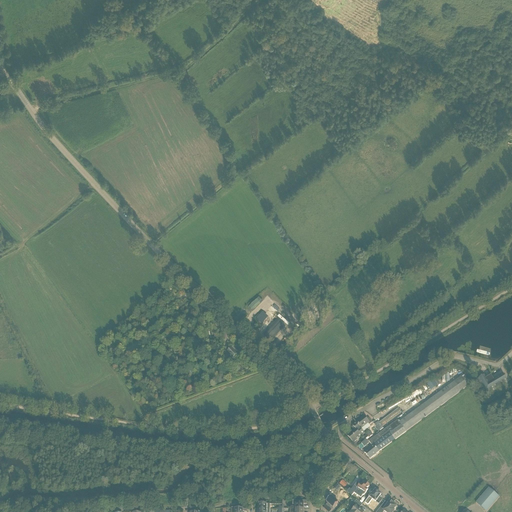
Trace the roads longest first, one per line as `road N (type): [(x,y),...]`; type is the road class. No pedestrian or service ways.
road 1 (tertiary): [(387,485),(325,434),(312,407),(95,185),(0,71)]
road 2 (track): [(312,407),(268,426),(197,429),(0,404)]
road 3 (unclassified): [(387,485),(343,441),(346,420),(449,355),(499,364),(511,353)]
road 4 (track): [(30,109),(187,65),(261,0)]
